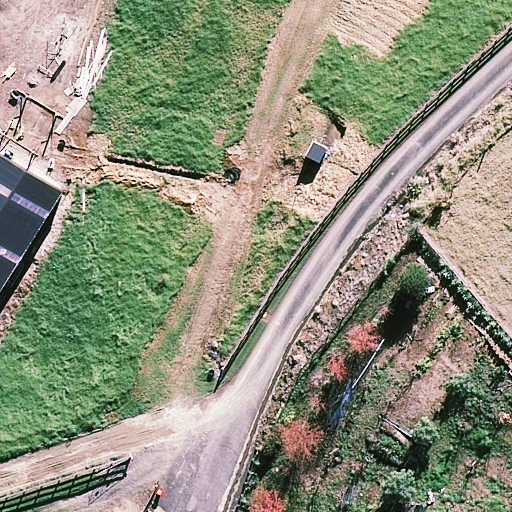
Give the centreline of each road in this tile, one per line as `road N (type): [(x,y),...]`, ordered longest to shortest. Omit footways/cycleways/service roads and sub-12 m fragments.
road 1 (residential): [(511,53),(414,144),(334,240),(229,424)]
road 2 (residential): [(229,424),(57,511)]
